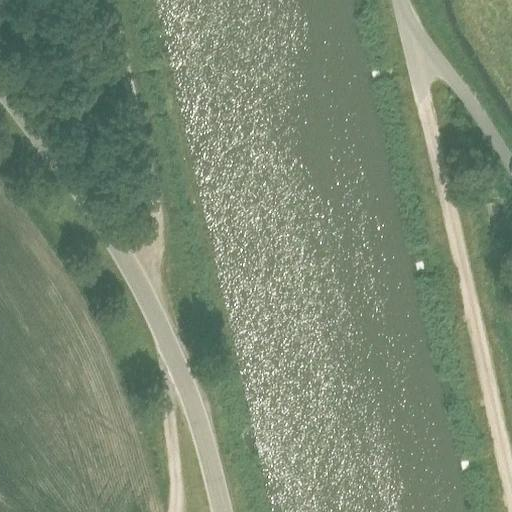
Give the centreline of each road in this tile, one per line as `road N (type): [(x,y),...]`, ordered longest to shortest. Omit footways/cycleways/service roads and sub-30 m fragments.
road 1 (track): [(178,511),(166,420),(179,365),(179,271),(119,0)]
road 2 (track): [(404,12),(511,493)]
road 3 (unclassified): [(221,511),(179,365),(74,180),(0,84)]
road 4 (unclassified): [(511,166),(401,0)]
